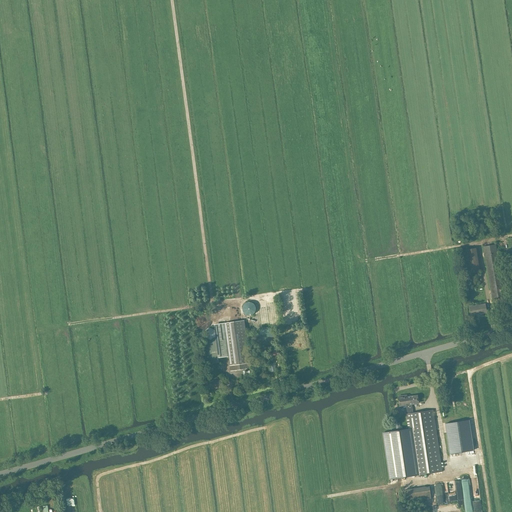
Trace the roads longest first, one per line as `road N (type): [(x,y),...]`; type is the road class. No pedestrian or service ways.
road 1 (unclassified): [(0,474),(511,327)]
road 2 (track): [(232,407),(172,0)]
road 3 (track): [(427,351),(445,461),(480,456),(469,376),(511,356)]
road 4 (track): [(100,511),(96,476),(259,428)]
